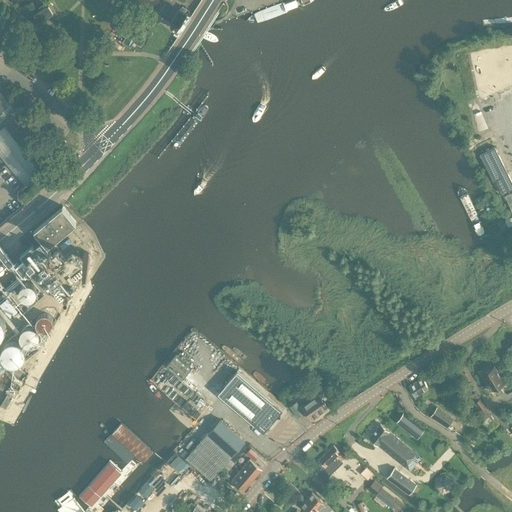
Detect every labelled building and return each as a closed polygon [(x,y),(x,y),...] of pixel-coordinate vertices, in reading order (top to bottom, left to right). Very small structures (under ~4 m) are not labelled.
[(48,6),(33,15),(38,23),(52,14),(48,6)] [(131,30),(123,26),(120,31),(127,36),(124,41),(130,45),(133,40),(141,44),(144,39),(137,34),(140,29),(134,25),(131,30)] [(448,108),(421,120),(453,189),(479,177),(480,177),(448,108)] [(495,180),(502,194),(511,188),(511,181),(494,147),(480,154),(493,181),(495,180)] [(41,148),(30,157),(39,169),(43,166),(46,166),(46,165),(46,160),(49,158),(41,148)] [(453,189),(450,191),(478,251),(507,238),(479,177),(453,189)] [(76,222),(63,206),(34,229),(47,246),(76,222)] [(0,253),(3,257),(9,264),(13,260),(8,253),(4,248),(0,243),(0,253)] [(55,262),(63,255),(55,245),(47,252),(39,243),(23,256),(60,301),(76,288),(86,270),(72,253),(58,265),(55,262)] [(85,261),(86,261),(87,261),(88,260),(89,260),(90,260),(90,259),(91,258),(91,257),(91,256),(91,255),(91,254),(90,254),(90,253),(89,253),(88,252),(86,252),(85,253),(84,253),(83,253),(83,254),(82,255),(82,256),(82,257),(82,258),(83,259),(84,260),(85,261)] [(38,293),(39,290),(38,287),(37,285),(35,283),(32,281),(29,281),(27,281),(24,282),(22,284),(20,287),(20,290),(20,293),(21,296),(24,298),(26,299),(29,300),(32,299),(35,298),(37,296),(38,293)] [(49,313),(47,312),(44,312),(41,313),(39,315),(37,317),(37,320),(37,323),(38,325),(39,327),(42,329),(45,330),(48,329),(51,328),(53,326),(54,323),(54,320),(53,317),(52,315),(49,313)] [(41,336),(41,334),(40,331),(38,329),(36,327),(34,326),(31,325),(28,325),(26,327),(23,328),(22,331),(21,333),(21,336),(21,339),(23,341),(25,343),(27,345),(29,345),(32,345),(35,345),(37,343),(39,341),(40,339),(41,336)] [(27,354),(27,351),(27,349),(26,346),(24,344),(22,342),(20,340),(17,340),(14,339),(12,340),(9,340),(7,342),(5,344),(3,346),(2,348),(2,351),(2,354),(3,357),(4,359),(5,361),(7,362),(9,363),(11,364),(14,364),(16,364),(18,364),(20,363),(22,362),(24,360),(25,358),(26,356),(27,354)] [(166,366),(182,379),(192,367),(176,354),(166,366)] [(502,383),(504,382),(494,365),(482,372),(488,382),(485,384),(489,390),(492,389),(498,386),(499,388),(504,385),(502,383)] [(218,393),(263,432),(283,410),(237,370),(218,393)] [(5,375),(2,375),(0,376),(0,386),(1,387),(3,388),(5,388),(7,388),(9,386),(10,385),(11,383),(11,380),(10,378),(9,376),(7,375),(5,375)] [(422,377),(409,385),(415,394),(428,385),(431,383),(428,380),(425,382),(422,377)] [(6,408),(12,397),(7,394),(0,405),(6,408)] [(302,406),(311,418),(327,407),(318,394),(302,406)] [(479,397),(474,400),(480,408),(484,406),(479,397)] [(290,406),(298,417),(304,412),(296,402),(290,406)] [(437,407),(431,415),(448,427),(453,418),(437,407)] [(404,412),(396,422),(417,438),(424,428),(404,412)] [(220,419),(186,457),(211,479),(220,469),(225,474),(234,462),(230,458),(245,441),(220,419)] [(122,422),(112,432),(144,462),(154,452),(122,422)] [(369,437),(405,466),(410,470),(421,457),(416,453),(391,432),(380,423),(369,437)] [(319,471),(326,478),(342,462),(341,460),(345,456),(334,445),(318,460),(324,466),(319,471)] [(250,459),(240,470),(252,480),(262,469),(250,459)] [(367,465),(360,471),(367,478),(374,472),(367,465)] [(387,477),(409,493),(416,484),(395,468),(387,477)] [(252,480),(240,470),(231,481),(242,491),(252,480)] [(375,477),(367,487),(398,511),(406,501),(375,477)] [(321,511),(328,511),(331,509),(312,492),(306,498),(321,511)] [(321,511),(306,498),(301,505),(308,511),(321,511)] [(191,502),(183,511),(184,511),(207,511),(205,510),(204,511),(203,511),(196,506),(191,502)]
